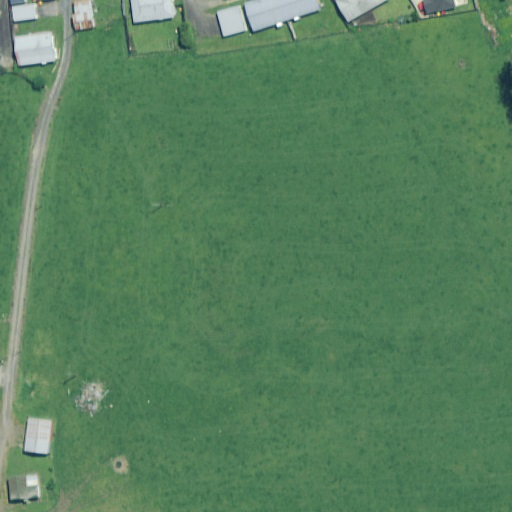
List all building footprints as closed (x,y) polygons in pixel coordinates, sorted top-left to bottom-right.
[(89,0),(78,0),(72,1),(75,15),(70,16),(74,33),(95,29),(89,0)] [(131,0),(134,24),(175,18),(172,0),(131,0)] [(321,11),(317,0),(259,0),(245,5),(254,32),(321,11)] [(335,0),(349,23),(389,0),(335,0)] [(36,20),(34,5),(12,8),(14,22),(36,20)] [(246,32),(239,8),(217,14),(224,38),(246,32)] [(56,62),(52,34),(15,39),(20,67),(56,62)] [(13,51),(0,51),(0,65),(14,64),(13,51)] [(31,409),(34,374),(19,373),(16,408),(31,409)] [(54,422),(32,420),(29,453),(51,455),(54,422)] [(38,475),(8,479),(11,502),(41,497),(38,475)]
